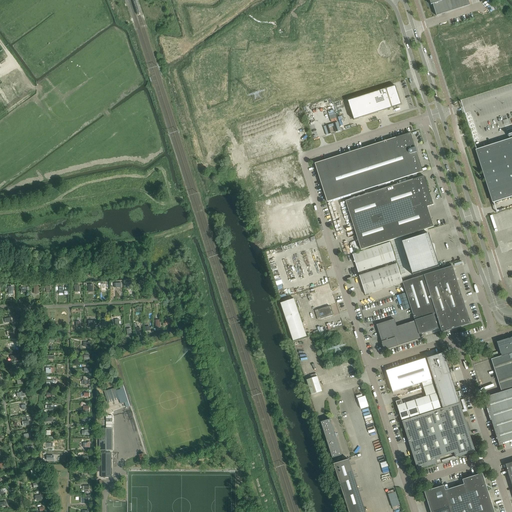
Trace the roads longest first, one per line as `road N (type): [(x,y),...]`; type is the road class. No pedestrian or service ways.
road 1 (unclassified): [(369,365),(301,159),(423,118)]
road 2 (unclassified): [(423,118),(476,281)]
road 3 (secondary): [(491,275),(441,112)]
road 4 (secondary): [(430,116),(483,278)]
road 5 (unknown): [(327,237),(284,251),(280,265),(292,281),(338,269)]
road 6 (unclassified): [(406,483),(369,365)]
road 7 (unclassified): [(492,458),(456,343)]
road 8 (secondary): [(391,2),(430,116)]
